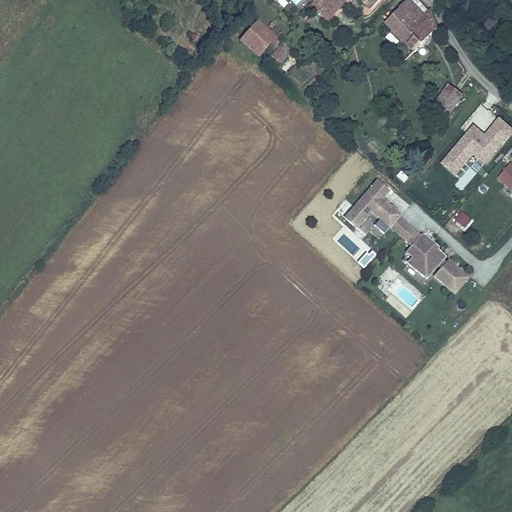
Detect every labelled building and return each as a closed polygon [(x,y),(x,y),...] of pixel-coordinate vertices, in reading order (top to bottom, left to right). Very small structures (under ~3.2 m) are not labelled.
[(340,9),(348,0),(360,0),(371,10),(381,0),(318,0),(316,2),(313,6),(329,21),(333,17),(325,8),(332,1),(340,9)] [(409,34),(429,13),(417,0),(410,0),(399,10),(400,11),(386,24),(414,53),(420,46),(409,34)] [(340,9),(332,1),(325,8),(333,17),(340,9)] [(420,46),(436,29),(429,13),(409,34),(420,46)] [(273,41),(275,39),(256,22),(240,41),(259,58),(273,41)] [(279,46),(286,38),(280,33),(275,39),(273,41),(279,46)] [(274,59),(284,47),(282,44),(271,56),(274,59)] [(281,65),(292,53),(284,47),(274,59),(281,65)] [(447,117),(462,96),(449,87),(434,108),(447,117)] [(492,111),(497,122),(505,118),(501,107),(492,111)] [(511,132),(511,131),(499,121),(493,128),(506,139),(511,132)] [(464,145),(475,132),(472,130),(461,143),(464,145)] [(484,165),(496,151),(475,132),(464,145),(461,143),(443,164),(455,174),(472,154),(484,165)] [(511,192),(511,165),(511,164),(497,179),(511,192)] [(408,178),(401,172),(397,177),(404,183),(408,178)] [(435,251),(436,249),(421,236),(420,237),(398,217),(399,217),(394,213),(395,212),(386,203),(387,202),(383,198),(388,193),(377,183),(344,219),(356,229),(370,212),(379,220),(373,226),(383,235),(389,228),(411,248),(409,250),(415,255),(407,264),(415,272),(419,267),(423,270),(424,269),(430,274),(436,267),(440,270),(434,277),(447,288),(449,286),(456,292),(469,278),(460,270),(458,272),(447,262),(446,264),(440,259),(442,257),(435,251)] [(461,211),(452,221),(464,232),(473,221),(461,211)]
